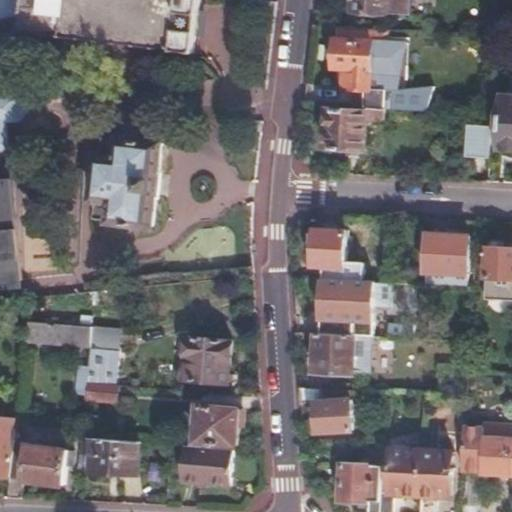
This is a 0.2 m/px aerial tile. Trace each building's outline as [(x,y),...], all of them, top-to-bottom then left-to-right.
[(0,0),(0,15),(22,17),(24,0),(0,0)] [(195,52),(201,0),(24,0),(22,17),(22,20),(20,32),(195,52)] [(358,0),(358,9),(414,14),(414,0),(358,0)] [(414,0),(414,14),(428,14),(429,0),(414,0)] [(511,44),(511,15),(498,14),(497,34),(496,47),(511,47),(511,44)] [(381,28),(345,26),(344,37),(337,37),(337,45),(333,48),(333,55),(337,57),(337,63),(348,63),(347,88),(359,89),(358,107),(371,108),(388,109),(389,109),(391,91),(397,91),(405,46),(387,44),(381,44),(381,28)] [(37,106),(37,92),(23,92),(8,80),(0,90),(0,271),(16,270),(9,179),(0,179),(0,163),(12,150),(11,123),(26,122),(37,106)] [(501,147),(511,147),(511,97),(508,97),(503,97),(501,147)] [(388,109),(371,108),(371,112),(329,108),(326,146),(369,150),(370,119),(388,120),(388,109)] [(480,124),(491,124),(491,116),(481,115),(480,124)] [(94,217),(153,224),(163,143),(145,141),(146,121),(125,118),(122,139),(103,136),(101,153),(98,153),(92,197),(96,197),(94,217)] [(467,156),(489,158),(491,124),(480,124),(469,123),(467,156)] [(327,266),(326,279),(368,281),(368,267),(349,266),(350,231),(319,230),(310,235),(310,244),(314,248),(317,248),(316,265),(327,266)] [(468,277),(470,238),(429,236),(427,271),(444,271),(444,273),(459,273),(460,277),(468,277)] [(511,302),(511,250),(505,251),(505,246),(502,242),(493,242),(490,244),(490,249),(487,249),(486,301),(511,302)] [(376,318),(378,281),(368,281),(326,279),(323,315),(376,318)] [(92,326),(28,320),(26,339),(90,345),(92,326)] [(389,335),(417,337),(418,323),(390,321),(389,335)] [(120,329),(92,326),(90,345),(86,382),(114,384),(116,359),(108,358),(110,347),(118,348),(120,329)] [(359,334),(317,331),(316,370),(357,372),(359,334)] [(232,363),(234,343),(187,339),(183,379),(229,382),(230,362),(232,363)] [(480,360),(471,359),(471,364),(471,370),(480,370),(480,360)] [(471,370),(471,364),(441,362),(439,394),(470,396),(471,370)] [(117,384),(114,384),(86,382),(85,398),(115,399),(117,384)] [(360,390),(300,387),(300,402),(318,402),(317,431),(354,432),(355,395),(360,395),(360,390)] [(387,391),(375,391),(375,404),(387,404),(387,391)] [(11,478),(9,497),(25,498),(26,481),(66,484),(69,460),(74,461),(74,456),(70,455),(70,450),(46,447),(47,442),(42,442),(42,447),(30,446),(31,432),(36,433),(39,400),(19,399),(16,437),(11,478)] [(238,443),(241,407),(199,403),(195,439),(238,443)] [(0,476),(11,478),(16,437),(0,435),(0,476)] [(511,472),(511,437),(486,436),(484,471),(511,472)] [(138,476),(140,441),(95,437),(92,472),(138,476)] [(233,485),(237,449),(186,445),(182,481),(233,485)] [(395,511),(396,487),(424,489),(426,450),(404,450),(395,449),(384,449),(384,452),(383,467),(381,511),(395,511)] [(426,450),(424,489),(453,490),(456,452),(446,451),(426,450)] [(369,511),(381,511),(383,467),(343,464),(342,499),(371,501),(369,511)]
